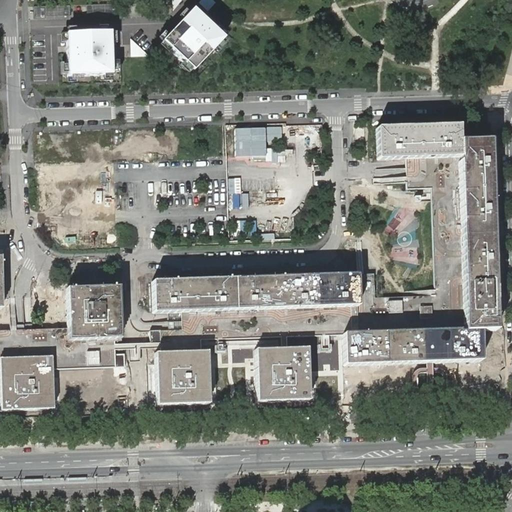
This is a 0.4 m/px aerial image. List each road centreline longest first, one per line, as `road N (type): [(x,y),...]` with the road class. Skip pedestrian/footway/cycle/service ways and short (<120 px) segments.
road 1 (unclassified): [(370,106),(338,131),(331,250),(306,259),(186,263),(145,255),(116,266),(62,266),(36,254),(19,213),(15,112)]
road 2 (unclassified): [(370,106),(15,112)]
road 3 (tertiary): [(204,459),(0,465)]
road 4 (tertiary): [(511,437),(383,444),(344,455)]
road 5 (tertiary): [(344,455),(511,455)]
road 6 (unclassified): [(511,104),(370,106)]
road 7 (tertiary): [(344,455),(204,459)]
